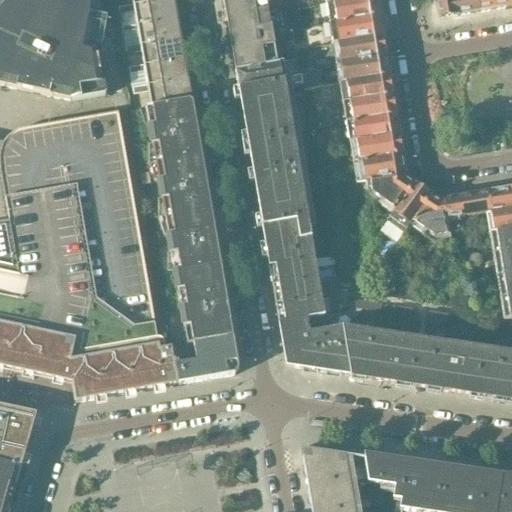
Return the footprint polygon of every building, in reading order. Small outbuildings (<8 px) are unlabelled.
[(92,38),(96,19),(99,0),(0,0),(0,87),(60,101),(61,95),(103,89),(97,53),(90,50),(92,38)] [(170,0),(132,7),(118,9),(121,29),(177,20),(173,0),(170,0)] [(265,0),(221,0),(225,18),(267,11),(265,0)] [(327,0),(324,1),(325,8),(329,8),(374,0),(327,0)] [(374,0),(329,8),(331,20),(327,20),(329,29),(333,29),(378,21),(374,0)] [(435,0),(439,21),(474,14),(471,0),(435,0)] [(511,0),(471,0),(474,14),(511,7),(511,0)] [(267,11),(225,18),(230,45),(272,38),(267,11)] [(177,20),(121,29),(125,49),(180,40),(177,20)] [(378,21),(333,29),(335,40),(331,41),(332,48),(336,47),(381,40),(378,21)] [(272,38),(230,45),(234,72),(277,65),(272,38)] [(180,40),(125,49),(128,69),(184,60),(180,40)] [(381,40),(336,47),(338,60),(334,60),(335,68),(385,60),(381,40)] [(184,60),(128,69),(132,90),(187,80),(184,60)] [(385,60),(335,68),(336,75),(340,74),(343,87),(388,79),(385,60)] [(282,64),(277,65),(234,72),(237,91),(284,83),(285,83),(282,64)] [(308,70),(298,72),(299,74),(300,80),(302,92),(312,90),(308,73),(308,70)] [(388,79),(343,87),(339,88),(342,107),(391,99),(388,79)] [(187,80),(132,90),(133,96),(147,94),(150,110),(191,103),(187,80)] [(314,261),(299,171),(284,83),(237,91),(247,147),(268,269),(314,261)] [(391,99),(342,107),(345,127),(395,118),(391,99)] [(146,111),(145,111),(146,112),(146,114),(147,121),(148,124),(148,129),(149,131),(152,149),(156,172),(157,176),(158,182),(158,183),(158,185),(161,202),(161,203),(165,227),(166,230),(167,236),(167,238),(167,239),(170,256),(171,257),(172,263),(172,267),(173,273),(174,275),(177,294),(178,299),(179,303),(180,309),(180,311),(185,338),(185,340),(231,332),(226,303),(223,286),(220,267),(217,249),(213,231),(207,195),(204,177),(198,141),(195,122),(191,103),(150,110),(146,110),(146,111)] [(315,109),(305,111),(306,113),(307,119),(317,118),(316,112),(315,109)] [(0,370),(2,371),(4,371),(22,375),(33,377),(52,382),(63,384),(72,386),(73,395),(74,399),(75,405),(95,401),(105,400),(124,396),(134,395),(153,391),(163,389),(177,387),(176,384),(170,350),(170,351),(164,351),(158,353),(156,341),(153,327),(117,116),(24,132),(21,132),(18,133),(16,134),(13,136),(11,137),(9,139),(8,140),(5,144),(3,145),(2,147),(0,146),(0,370)] [(395,118),(345,127),(349,146),(398,137),(395,118)] [(398,137),(349,146),(352,166),(401,157),(398,137)] [(401,157),(352,166),(355,185),(405,177),(401,157)] [(392,217),(414,186),(405,180),(405,177),(355,185),(357,193),(366,192),(366,193),(370,192),(371,198),(381,205),(379,208),(392,217)] [(348,185),(332,188),(333,196),(349,193),(348,185)] [(414,186),(392,217),(387,225),(402,236),(408,229),(430,197),(414,186)] [(511,191),(488,195),(491,216),(485,217),(489,236),(511,231),(511,191)] [(488,195),(442,202),(448,235),(461,233),(459,220),(485,216),(485,217),(491,216),(488,195)] [(438,203),(430,197),(408,229),(423,239),(425,236),(433,242),(438,241),(439,244),(449,242),(448,235),(442,202),(438,203)] [(327,212),(332,234),(341,232),(337,210),(327,212)] [(511,277),(511,231),(489,236),(496,280),(511,277)] [(334,241),(339,269),(347,267),(342,239),(334,241)] [(473,253),(465,252),(463,265),(471,266),(473,253)] [(329,260),(314,262),(316,269),(334,266),(333,259),(329,260)] [(314,261),(268,269),(272,289),(318,281),(316,269),(314,262),(314,261)] [(511,277),(496,280),(499,302),(511,299),(511,277)] [(324,319),(321,301),(318,281),(272,289),(273,293),(273,296),(278,326),(307,321),(324,319)] [(452,310),(454,297),(350,281),(348,294),(452,310)] [(468,287),(460,286),(457,310),(465,311),(468,287)] [(511,299),(499,302),(503,323),(511,321),(511,299)] [(381,306),(356,302),(355,310),(379,314),(381,306)] [(411,310),(399,308),(396,331),(408,333),(411,310)] [(428,313),(427,321),(440,323),(441,315),(428,313)] [(309,335),(307,321),(278,326),(285,364),(286,369),(307,372),(309,372),(316,373),(349,378),(341,330),(309,335)] [(476,326),(463,324),(462,332),(474,334),(476,326)] [(423,342),(341,330),(349,378),(416,388),(423,342)] [(172,350),(170,350),(176,384),(177,387),(233,378),(238,371),(232,339),(231,332),(185,340),(186,347),(179,348),(172,350)] [(490,353),(423,342),(416,388),(483,398),(490,353)] [(511,356),(490,353),(483,398),(511,402),(511,356)] [(28,415),(0,408),(0,463),(21,469),(21,467),(24,458),(33,428),(35,419),(36,416),(34,416),(30,415),(28,415)] [(354,511),(345,459),(300,451),(310,511),(354,511)] [(438,511),(444,473),(364,461),(367,486),(381,488),(382,492),(394,494),(392,502),(400,504),(398,511),(438,511)] [(0,505),(9,509),(20,471),(0,465),(0,505)] [(497,511),(502,481),(444,473),(438,511),(497,511)] [(511,511),(511,482),(502,481),(497,511),(511,511)]
